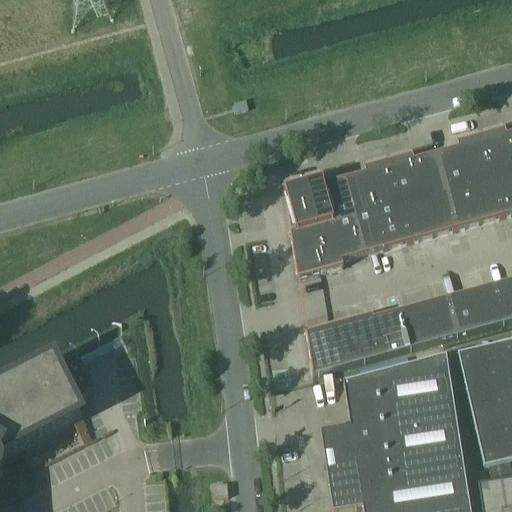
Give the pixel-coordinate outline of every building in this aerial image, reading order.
[(491,184),(511,178),(511,139),(505,141),(504,136),(504,135),(480,141),(491,184)] [(445,196),(468,190),(491,184),(480,141),(456,148),(456,150),(458,154),(435,160),(445,196)] [(422,203),(445,196),(435,160),(413,166),(412,162),(412,160),(387,167),(399,209),(422,203)] [(353,222),(376,215),(399,209),(387,167),(363,173),(363,175),(364,175),(365,179),(343,185),(353,222)] [(502,222),(511,219),(511,178),(491,184),(502,222)] [(479,229),(502,222),(491,184),(468,190),(479,229)] [(314,232),(330,228),(353,222),(343,185),(323,191),(322,187),(322,186),(322,185),(302,190),(314,232)] [(309,234),(314,232),(302,190),(283,195),(286,208),(284,208),(289,239),(309,234)] [(456,235),(479,229),(468,190),(445,196),(456,235)] [(433,241),(456,235),(445,196),(422,203),(433,241)] [(409,248),(433,241),(422,203),(399,209),(409,248)] [(386,254),(409,248),(399,209),(376,215),(386,254)] [(363,260),(386,254),(376,215),(353,222),(363,260)] [(340,266),(363,260),(353,222),(330,228),(340,266)] [(342,272),(340,266),(330,228),(314,232),(309,234),(321,279),(326,277),(342,272)] [(296,285),(321,279),(309,234),(289,239),(296,285)] [(504,330),(511,327),(511,286),(493,291),(504,330)] [(481,336),(504,330),(493,291),(470,298),(481,336)] [(458,342),(481,336),(470,298),(447,304),(458,342)] [(434,349),(458,342),(447,304),(424,310),(434,349)] [(411,355),(434,349),(424,310),(401,317),(411,355)] [(314,382),(411,355),(401,317),(373,325),(372,322),(372,320),(305,338),(312,383),(314,382)] [(511,346),(456,360),(483,473),(488,472),(492,490),(478,492),(480,511),(511,511),(511,486),(507,487),(503,469),(511,466),(511,346)] [(329,496),(463,475),(445,363),(344,390),(344,389),(343,389),(350,434),(320,438),(329,496)] [(0,511),(0,483),(1,482),(1,480),(2,478),(2,476),(2,475),(1,473),(1,472),(0,470),(0,463),(80,423),(53,370),(0,397),(0,511)] [(468,511),(463,475),(329,496),(331,511),(468,511)] [(226,489),(213,490),(214,503),(227,502),(226,489)]
